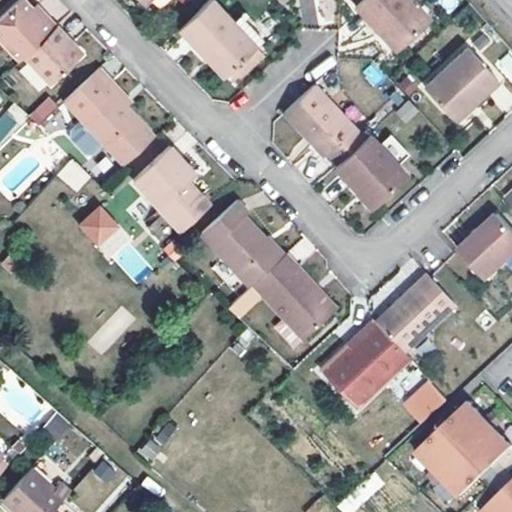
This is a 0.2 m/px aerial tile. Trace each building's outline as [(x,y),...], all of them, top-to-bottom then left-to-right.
[(25,57),(29,53),(60,24),(48,11),(45,15),(37,7),(30,0),(21,0),(0,20),(0,31),(5,37),(25,57)] [(368,0),(361,7),(383,29),(386,26),(405,46),(435,18),(417,0),(368,0)] [(208,52),(231,76),(260,49),(215,1),(182,32),(205,55),(208,52)] [(40,4),(37,7),(45,15),(48,11),(40,4)] [(85,51),(60,24),(29,53),(55,79),(85,51)] [(402,50),(405,46),(386,26),(383,29),(402,50)] [(430,89),(456,116),(476,97),(481,102),(503,81),(473,48),(430,89)] [(268,57),(260,49),(231,76),(239,85),(268,57)] [(208,52),(205,55),(228,79),(231,76),(208,52)] [(511,61),(507,55),(497,63),(511,82),(511,61)] [(373,88),(387,79),(375,62),(361,71),(373,88)] [(159,133),(126,99),(108,81),(113,78),(102,66),(64,101),(82,120),(104,143),(124,165),(159,133)] [(108,81),(126,99),(130,95),(113,78),(108,81)] [(315,135),(333,154),(344,166),(369,142),(318,88),(288,115),(311,139),(315,135)] [(29,113),(38,124),(58,107),(49,96),(29,113)] [(461,121),(481,102),(476,97),(456,116),(461,121)] [(0,144),(28,116),(14,102),(0,117),(0,144)] [(104,143),(82,120),(71,130),(71,137),(85,152),(93,153),(104,143)] [(315,135),(311,139),(328,158),(333,154),(315,135)] [(339,170),(361,193),(366,189),(381,205),(412,176),(375,137),(369,142),(344,166),(339,170)] [(185,229),(214,203),(191,179),(198,172),(171,143),(137,178),(185,229)] [(76,192),(91,176),(71,158),(56,174),(76,192)] [(376,209),(381,205),(366,189),(361,193),(376,209)] [(264,241),(268,237),(248,216),(252,212),(239,197),(204,230),(254,284),(256,282),(281,259),(264,241)] [(97,246),(119,227),(100,204),(77,224),(97,246)] [(511,226),(499,213),(461,249),(488,278),(511,255),(511,226)] [(270,235),(268,237),(264,241),(281,259),(287,253),(270,235)] [(306,336),(335,309),(316,288),(319,285),(289,252),(287,253),(281,259),(256,282),(306,336)] [(379,319),(408,350),(458,304),(437,282),(428,272),(379,319)] [(316,288),(335,309),(339,305),(319,285),(316,288)] [(120,304),(87,342),(102,355),(136,317),(120,304)] [(408,350),(379,319),(325,369),(360,406),(413,356),(408,350)] [(244,357),(255,334),(244,329),(232,351),(244,357)] [(401,405),(421,424),(446,398),(426,379),(401,405)] [(461,492),(511,443),(511,441),(497,425),(492,420),(487,415),(471,397),(418,447),(435,464),(440,469),(444,474),(461,492)] [(492,420),(499,413),(494,409),(487,415),(492,420)] [(56,412),(43,426),(57,439),(70,426),(56,412)] [(497,425),(503,418),(499,413),(492,420),(497,425)] [(149,461),(162,448),(151,437),(138,451),(149,461)] [(84,511),(94,511),(127,479),(104,458),(67,496),(84,511)] [(433,476),(440,469),(435,464),(428,471),(433,476)] [(56,488),(33,467),(4,498),(19,511),(51,511),(53,511),(73,490),(64,481),(56,488)] [(437,481),(444,474),(440,469),(433,476),(437,481)] [(511,511),(511,477),(481,507),(485,511),(511,511)]
